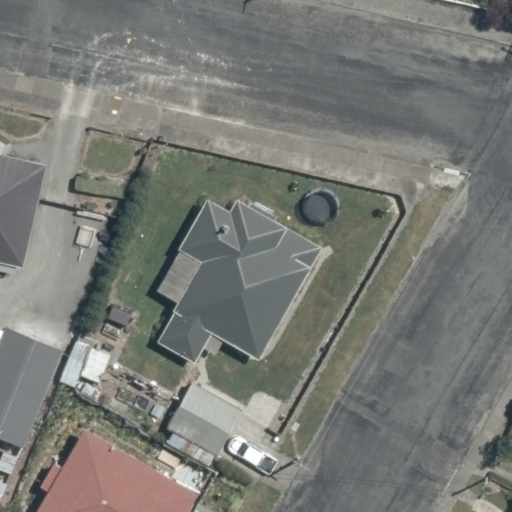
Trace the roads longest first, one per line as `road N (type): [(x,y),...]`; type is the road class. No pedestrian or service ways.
road 1 (residential): [(32,0),(511,100)]
road 2 (residential): [(366,511),(511,256)]
